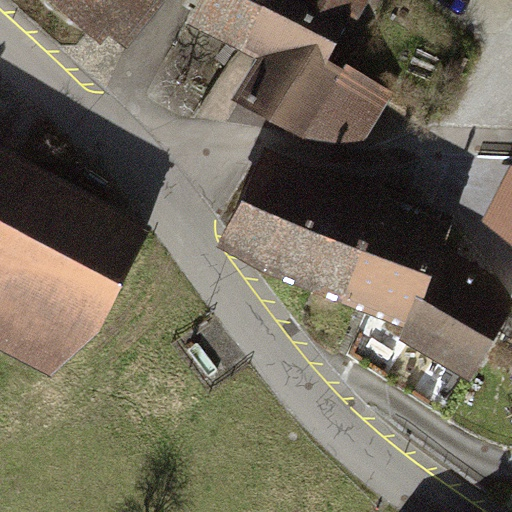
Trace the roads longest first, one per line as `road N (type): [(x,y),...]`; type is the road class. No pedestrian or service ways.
road 1 (tertiary): [(452,511),(399,474),(313,385),(111,136)]
road 2 (residential): [(111,136),(270,150),(377,170),(449,142),(511,144)]
road 3 (unknown): [(469,0),(505,51),(508,144)]
road 4 (tertiary): [(111,136),(0,35)]
